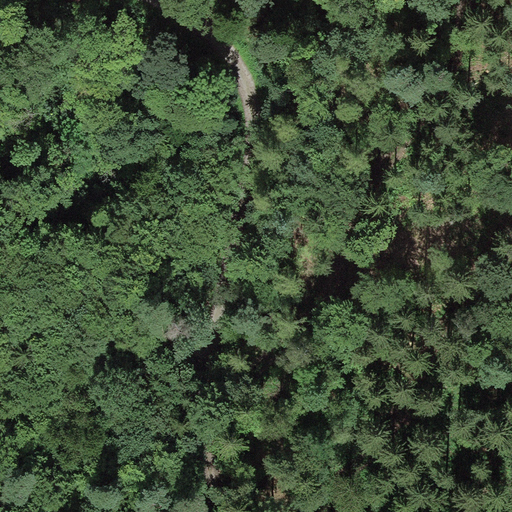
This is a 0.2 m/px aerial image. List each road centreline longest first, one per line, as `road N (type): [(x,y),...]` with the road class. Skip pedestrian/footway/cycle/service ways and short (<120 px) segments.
road 1 (track): [(204,344),(242,218),(254,154),(253,91),(228,47),(152,0)]
road 2 (track): [(0,414),(204,344)]
road 3 (track): [(204,344),(225,511)]
